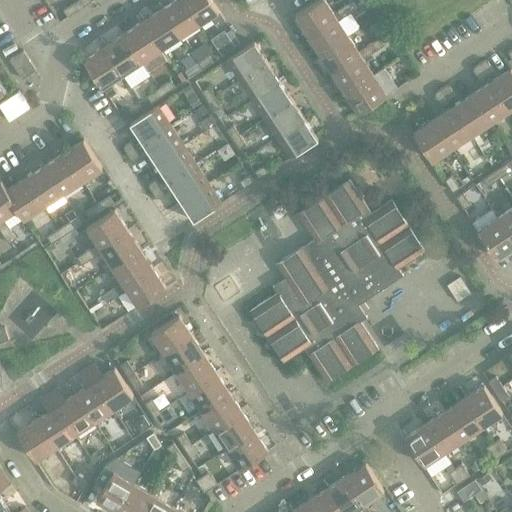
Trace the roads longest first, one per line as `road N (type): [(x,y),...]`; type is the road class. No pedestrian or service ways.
road 1 (residential): [(54,87),(78,104),(159,236)]
road 2 (residential): [(376,420),(234,511)]
road 3 (residential): [(511,331),(376,420)]
road 4 (residential): [(511,26),(399,99)]
